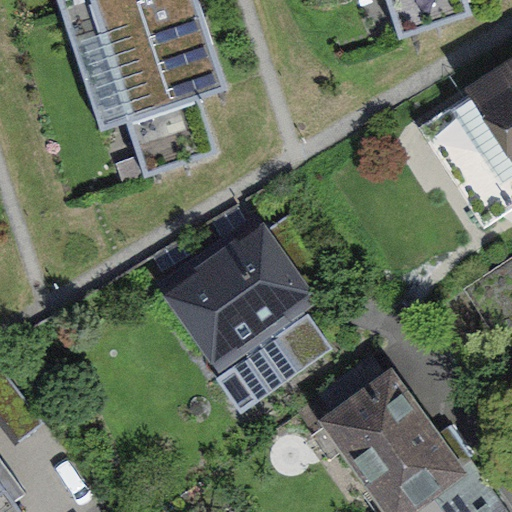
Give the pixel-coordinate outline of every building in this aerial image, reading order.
[(68,0),(105,125),(132,117),(151,184),(226,160),(208,101),(226,91),(198,0),(68,0)] [(393,0),(405,40),(477,18),(471,0),(393,0)] [(511,84),(463,115),(511,193),(511,84)] [(276,228),(170,300),(218,370),(324,298),(276,228)] [(396,378),(319,432),(374,511),(421,511),(467,480),(396,378)] [(0,443),(0,510),(32,486),(0,443)]
